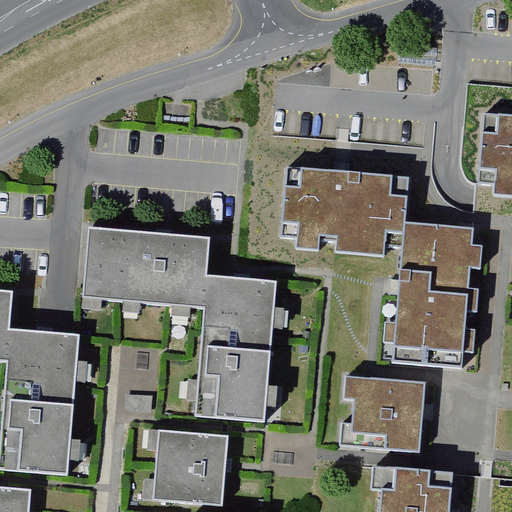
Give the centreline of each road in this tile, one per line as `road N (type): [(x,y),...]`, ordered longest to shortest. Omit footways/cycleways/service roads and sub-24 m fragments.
road 1 (residential): [(0,149),(72,112),(271,39)]
road 2 (residential): [(271,39),(445,0)]
